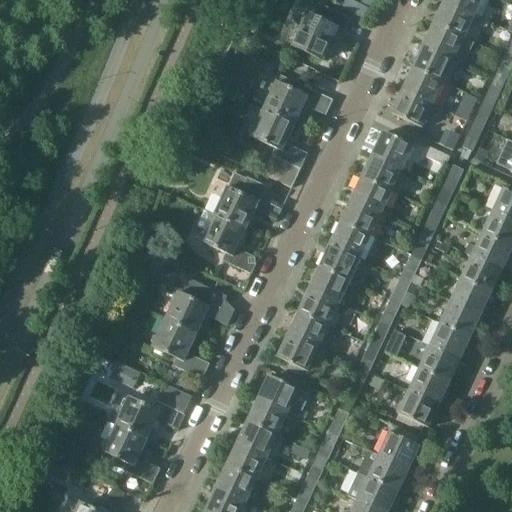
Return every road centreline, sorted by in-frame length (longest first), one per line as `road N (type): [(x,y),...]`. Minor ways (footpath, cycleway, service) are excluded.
road 1 (residential): [(173,511),(409,0)]
road 2 (secondary): [(0,381),(167,0)]
road 3 (secondary): [(137,0),(0,316)]
road 4 (residential): [(430,511),(500,361)]
